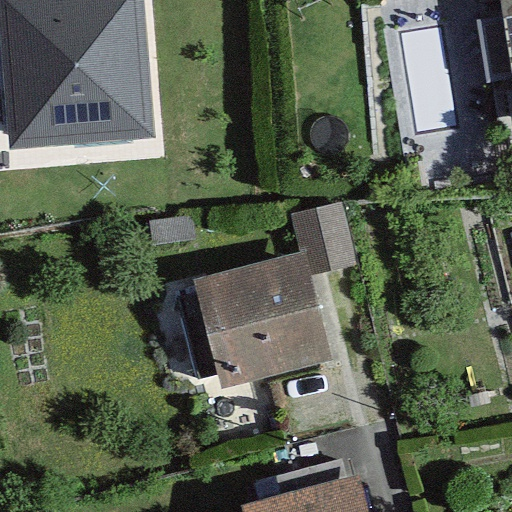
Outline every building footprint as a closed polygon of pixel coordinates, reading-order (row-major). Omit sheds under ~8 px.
[(159,144),(149,0),(0,0),(0,12),(10,155),(159,144)] [(511,0),(503,0),(511,56),(511,0)] [(357,266),(342,205),(304,214),(318,275),(357,266)] [(193,218),(156,225),(160,246),(197,240),(193,218)] [(321,362),(298,258),(194,281),(197,293),(178,298),(197,379),(221,374),(223,385),(321,362)] [(354,511),(344,467),(279,482),(284,505),(253,511),(354,511)]
